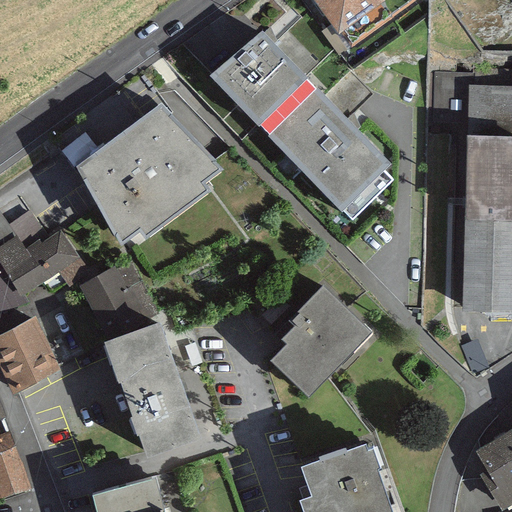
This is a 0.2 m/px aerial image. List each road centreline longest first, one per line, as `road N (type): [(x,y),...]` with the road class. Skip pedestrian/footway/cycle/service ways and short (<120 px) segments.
road 1 (primary): [(204,0),(0,149)]
road 2 (unclassified): [(440,511),(468,428),(511,381)]
road 3 (residential): [(0,379),(44,498)]
